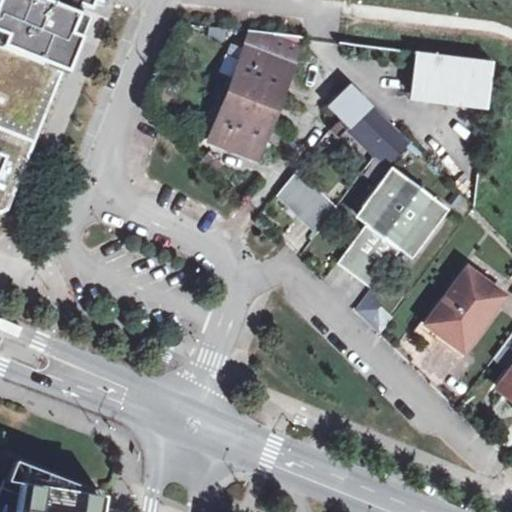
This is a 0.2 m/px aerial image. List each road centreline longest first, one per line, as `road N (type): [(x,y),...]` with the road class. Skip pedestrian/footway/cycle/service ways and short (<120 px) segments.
road 1 (residential): [(198,408),(227,323),(227,258),(211,239),(96,176),(162,0)]
road 2 (secondary): [(452,511),(210,414)]
road 3 (secondary): [(176,396),(0,325)]
road 4 (secondary): [(0,365),(163,432)]
road 5 (secondary): [(208,451),(358,511)]
